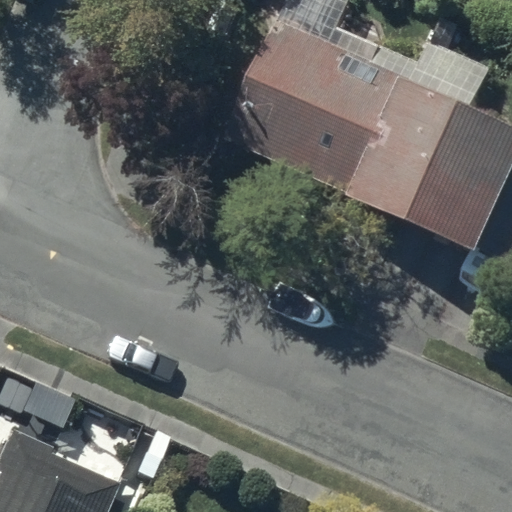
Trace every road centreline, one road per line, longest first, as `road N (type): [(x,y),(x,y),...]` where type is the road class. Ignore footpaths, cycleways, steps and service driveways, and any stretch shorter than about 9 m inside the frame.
road 1 (residential): [(511,479),(0,248)]
road 2 (residential): [(0,185),(79,0)]
